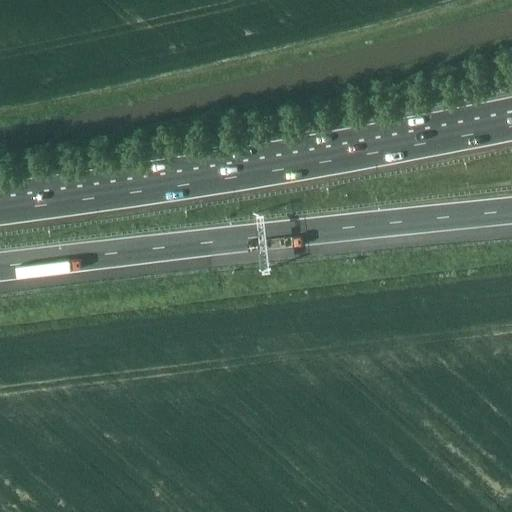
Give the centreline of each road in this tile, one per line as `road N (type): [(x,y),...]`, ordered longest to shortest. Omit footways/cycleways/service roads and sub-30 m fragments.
road 1 (motorway): [(511,128),(0,213)]
road 2 (motorway): [(0,268),(511,212)]
